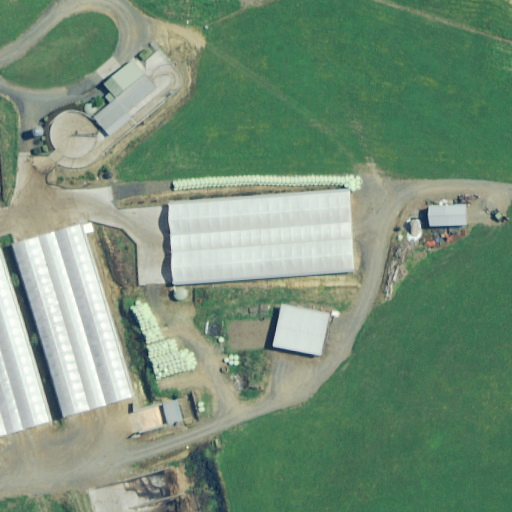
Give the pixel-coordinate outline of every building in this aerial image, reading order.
[(128,113),(157,89),(146,75),(148,73),(136,58),(105,83),(112,92),(107,96),(112,103),(94,118),(110,137),(133,119),(128,113)] [(63,114),(60,116),(57,118),(54,121),(52,125),(51,129),(50,133),(50,137),(50,141),(52,145),(53,149),(56,152),(59,155),(63,157),(66,158),(70,159),(75,159),(79,159),(83,158),(86,156),(90,153),(92,150),(94,146),(96,143),(97,139),(97,134),(96,130),(95,126),(93,123),(91,120),(88,117),(84,115),(80,113),(76,112),(72,112),(68,113),(64,114),(63,114)] [(467,225),(467,205),(431,207),(432,226),(467,225)] [(134,397),(83,225),(13,246),(64,418),(134,397)] [(0,437),(52,421),(1,249),(0,249),(0,437)] [(331,314),(284,305),(276,347),(323,356),(331,314)] [(181,421),(176,400),(148,407),(154,429),(181,421)]
